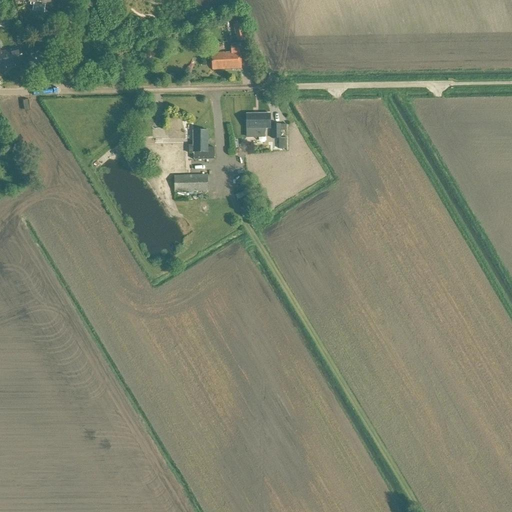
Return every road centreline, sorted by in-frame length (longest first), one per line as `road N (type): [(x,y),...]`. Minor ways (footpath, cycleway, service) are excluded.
road 1 (unknown): [(215,89),(234,211),(418,511)]
road 2 (residential): [(448,85),(57,92)]
